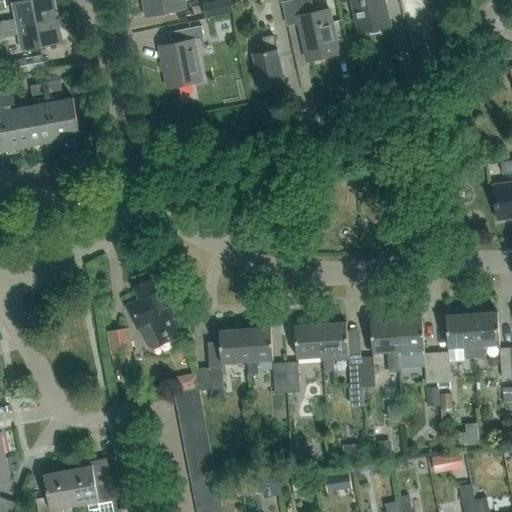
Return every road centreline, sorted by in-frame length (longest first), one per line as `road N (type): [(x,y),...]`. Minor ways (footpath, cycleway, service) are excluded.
road 1 (residential): [(205,241),(262,158),(429,73),(503,0)]
road 2 (residential): [(511,261),(314,274),(270,267),(205,241)]
road 3 (residential): [(137,511),(117,426),(80,420),(57,402),(0,283)]
road 4 (residential): [(125,204),(130,147),(102,0)]
road 5 (residential): [(0,283),(82,244),(125,204)]
